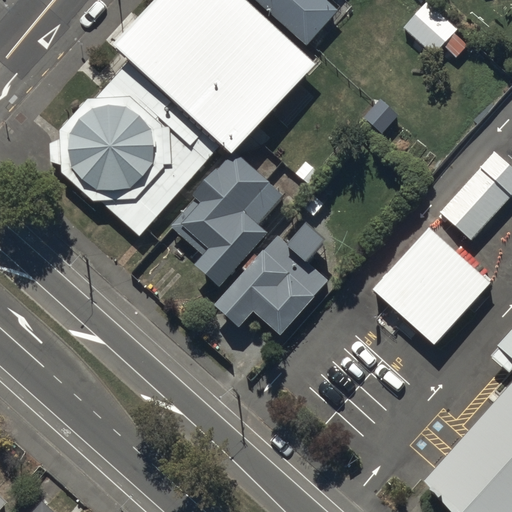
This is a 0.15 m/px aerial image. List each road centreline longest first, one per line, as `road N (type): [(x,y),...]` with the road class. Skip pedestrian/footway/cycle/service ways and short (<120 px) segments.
road 1 (secondary): [(0,243),(309,511)]
road 2 (residential): [(103,439),(68,363),(0,301)]
road 3 (secondary): [(103,439),(0,346)]
